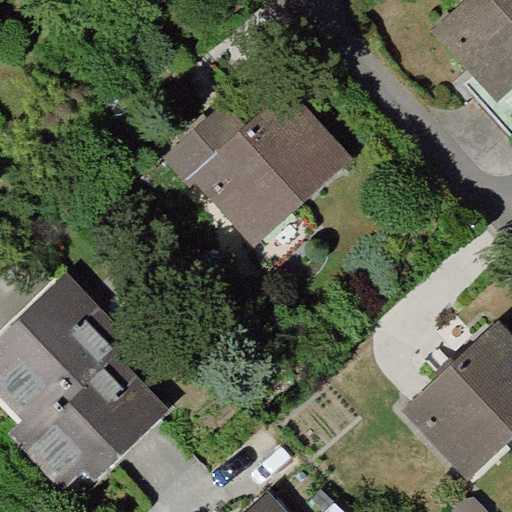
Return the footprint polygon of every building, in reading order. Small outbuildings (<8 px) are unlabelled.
[(511,85),(511,0),(472,0),(418,51),(481,116),(511,85)] [(206,122),(150,173),(231,260),(324,175),(266,112),(229,146),(206,122)] [(0,432),(0,433),(84,360),(94,350),(41,289),(0,324),(0,432)] [(511,436),(511,344),(497,329),(406,415),(466,480),(511,436)] [(0,433),(0,432),(0,457),(36,498),(64,474),(73,485),(142,425),(84,360),(0,433)]
